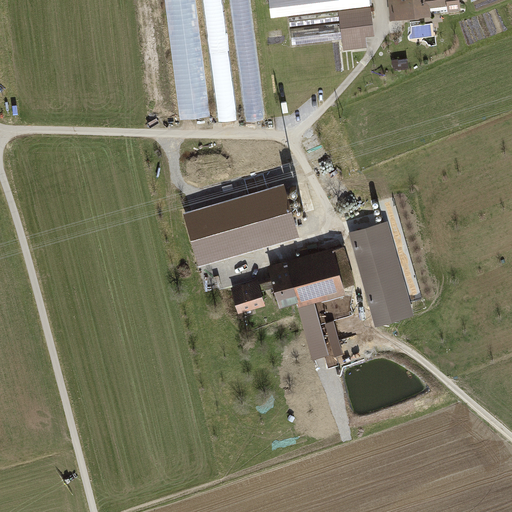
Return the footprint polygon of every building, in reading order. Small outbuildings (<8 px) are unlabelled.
[(173,115),(158,0),(135,0),(150,118),(173,115)] [(166,0),(180,120),(210,117),(197,0),(166,0)] [(221,0),(203,0),(218,120),(236,117),(221,0)] [(250,0),(230,0),(246,120),(266,117),(250,0)] [(371,0),(271,0),(274,20),(372,7),(371,0)] [(461,0),(392,0),(395,21),(435,16),(434,7),(450,5),(451,12),(463,11),(461,0)] [(490,0),(473,7),(476,14),(509,0),(490,0)] [(372,8),(342,12),(347,51),(368,48),(367,37),(376,35),(372,8)] [(337,13),(289,19),(293,49),(341,42),(337,13)] [(235,149),(256,232),(275,227),(255,145),(235,149)] [(287,157),(267,162),(282,224),(302,219),(287,157)] [(385,223),(352,233),(377,322),(410,313),(385,223)] [(338,248),(272,266),(275,277),(277,286),(283,306),(303,301),(304,307),(350,294),(349,289),(357,287),(346,249),(338,251),(338,248)] [(275,277),(266,280),(268,288),(277,286),(275,277)] [(266,280),(257,282),(260,291),(268,288),(266,280)] [(257,282),(233,289),(240,311),(264,304),(260,291),(257,282)]
